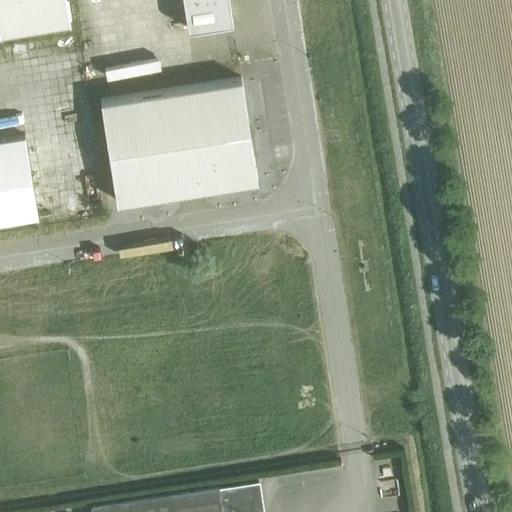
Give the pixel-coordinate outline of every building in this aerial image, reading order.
[(0,0),(0,33),(0,35),(70,24),(66,0),(0,0)] [(229,0),(183,0),(188,28),(206,26),(206,25),(233,21),(229,1),(230,1),(229,0)] [(242,77),(127,95),(101,99),(117,200),(258,178),(242,77)] [(0,220),(38,215),(25,135),(0,138),(0,220)] [(92,505),(93,511),(263,511),(259,481),(220,487),(219,486),(92,505)]
